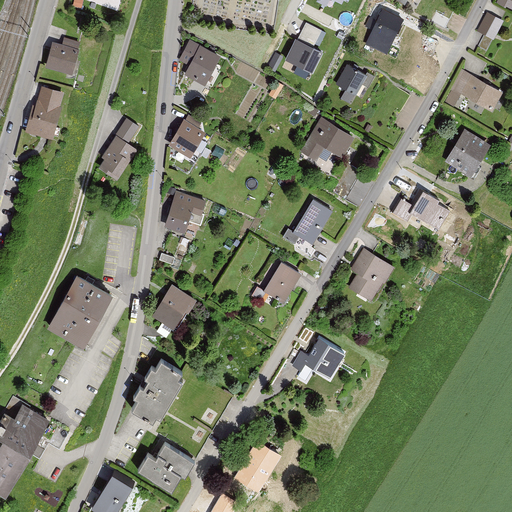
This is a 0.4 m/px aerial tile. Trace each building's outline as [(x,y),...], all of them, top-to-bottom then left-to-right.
[(403,19),(382,8),(366,43),(388,53),(403,19)] [(488,14),(479,32),(496,40),(505,23),(488,14)] [(52,40),(45,66),(72,73),(80,41),(64,36),(63,43),(52,40)] [(312,72),(322,53),(299,42),(290,61),(312,72)] [(192,67),(186,77),(208,89),(223,60),(191,43),(181,61),(192,67)] [(374,75),(347,63),(335,83),(346,89),(340,97),(351,104),(363,84),(368,87),(374,75)] [(462,71),(445,102),(456,108),(463,95),(495,113),(505,94),(462,71)] [(64,90),(41,84),(25,130),(54,138),(64,90)] [(205,129),(188,112),(168,144),(190,155),(205,129)] [(354,135),(321,115),(301,150),(316,160),(325,146),(340,155),(354,135)] [(139,125),(126,117),(116,134),(128,141),(139,125)] [(495,150),(465,133),(447,164),(477,181),(495,150)] [(128,141),(116,134),(99,165),(117,178),(137,147),(128,141)] [(208,204),(176,194),(164,231),(189,239),(195,217),(203,220),(208,204)] [(418,210),(404,202),(394,220),(408,228),(414,218),(441,233),(453,211),(426,196),(418,210)] [(332,209),(313,197),(292,231),(312,242),(332,209)] [(397,269),(365,248),(351,270),(359,275),(350,290),(373,305),(397,269)] [(175,258),(161,253),(159,260),(172,265),(175,258)] [(300,274),(280,262),(261,293),(281,305),(291,290),(300,274)] [(112,291),(77,272),(47,326),(84,345),(112,291)] [(197,299),(171,282),(153,316),(175,329),(197,299)] [(309,354),(301,351),(292,365),(301,370),(306,363),(313,367),(330,379),(345,352),(319,337),(309,354)] [(158,413),(161,415),(183,378),(179,376),(181,370),(161,357),(151,365),(133,396),(131,406),(153,419),(158,413)] [(0,435),(2,437),(0,441),(0,493),(4,496),(49,418),(22,402),(14,416),(5,410),(0,418),(0,435)] [(48,441),(42,437),(38,444),(44,448),(48,441)] [(148,453),(138,471),(172,489),(194,459),(165,441),(156,457),(148,453)] [(258,493),(281,457),(256,442),(234,478),(258,493)] [(98,511),(116,511),(133,485),(112,472),(90,507),(98,511)]
